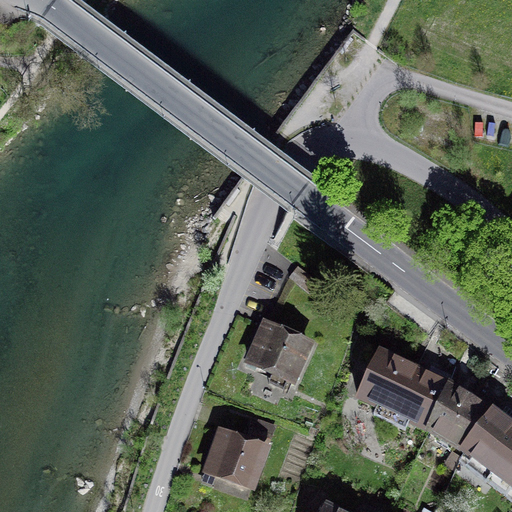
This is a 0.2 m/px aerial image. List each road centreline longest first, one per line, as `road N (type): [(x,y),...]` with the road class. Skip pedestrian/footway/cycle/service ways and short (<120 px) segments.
road 1 (residential): [(511,234),(407,163),(364,144),(340,143),(296,161),(255,233),(154,511)]
road 2 (tertiary): [(42,0),(511,352)]
